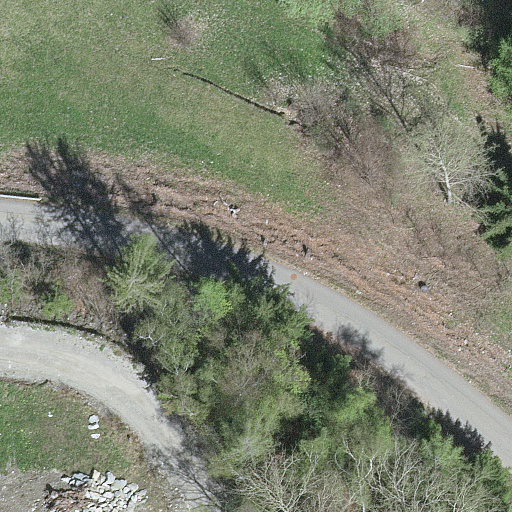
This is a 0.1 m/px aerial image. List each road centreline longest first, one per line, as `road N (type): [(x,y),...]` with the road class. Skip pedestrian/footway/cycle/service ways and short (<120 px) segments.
road 1 (unclassified): [(0,216),(116,232),(270,278),(373,336),(511,444)]
road 2 (residential): [(0,348),(107,373),(144,401),(167,429),(205,511)]
